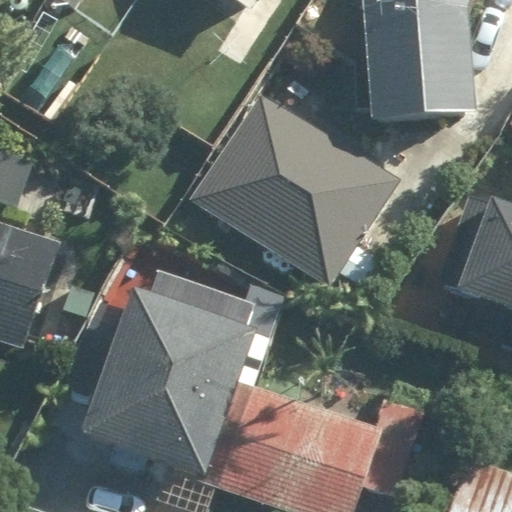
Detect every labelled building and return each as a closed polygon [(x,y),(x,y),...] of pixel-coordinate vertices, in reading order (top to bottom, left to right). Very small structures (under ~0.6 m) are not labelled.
[(104,0),(55,0),(46,12),(75,36),(104,0)] [(222,0),(261,24),(275,0),(222,0)] [(483,129),(476,16),(483,0),(368,0),(377,135),(483,129)] [(291,91),(216,204),(314,277),(334,290),(412,171),(291,91)] [(39,162),(0,149),(0,211),(21,218),(39,162)] [(72,160),(50,197),(95,224),(117,186),(72,160)] [(511,227),(483,218),(454,313),(511,330),(511,227)] [(0,226),(0,352),(30,363),(69,251),(0,226)] [(91,447),(218,490),(284,511),(368,511),(372,500),(400,509),(430,419),(389,405),(379,435),(251,392),(268,340),(141,298),(91,447)] [(511,511),(511,472),(464,456),(445,511),(511,511)]
